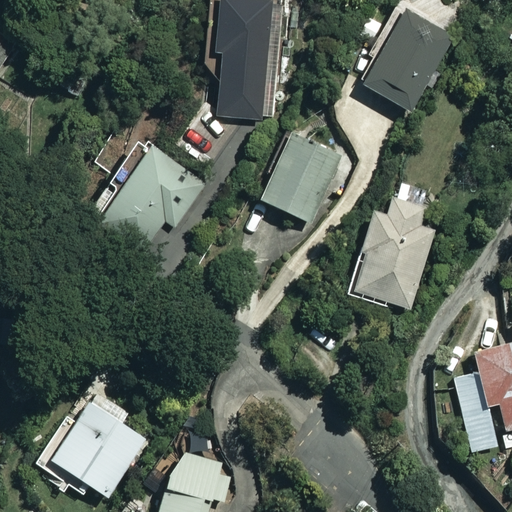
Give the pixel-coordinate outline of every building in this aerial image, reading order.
[(269,0),(211,0),(207,50),(217,51),(212,115),(259,119),(269,0)] [(451,34),(397,2),(353,80),(407,112),(451,34)] [(0,66),(12,50),(0,40),(0,66)] [(355,163),(286,131),(255,197),(307,221),(331,168),(349,176),(355,163)] [(177,238),(210,197),(145,145),(89,215),(130,248),(136,240),(152,253),(169,231),(177,238)] [(368,209),(343,292),(383,305),(384,300),(409,308),(433,230),(418,225),(424,206),(389,196),(383,214),(368,209)] [(511,320),(506,322),(510,341),(469,350),(474,371),(450,376),(463,435),(511,424),(511,320)] [(151,443),(87,397),(71,420),(62,414),(29,460),(51,476),(59,465),(104,497),(130,461),(135,465),(151,443)] [(219,461),(166,447),(148,511),(202,511),(206,497),(224,501),(230,480),(219,461)]
